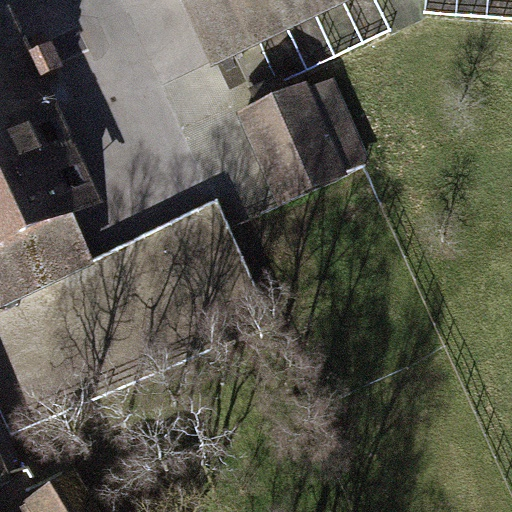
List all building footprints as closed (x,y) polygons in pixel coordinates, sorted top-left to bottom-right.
[(203,0),(227,51),(336,0),(203,0)] [(0,258),(120,202),(35,19),(0,35),(0,258)] [(347,168),(308,79),(227,115),(266,204),(347,168)] [(225,214),(100,262),(128,336),(162,323),(173,353),(211,338),(185,270),(238,249),(225,214)] [(0,511),(0,490),(14,483),(0,453),(0,511)]
